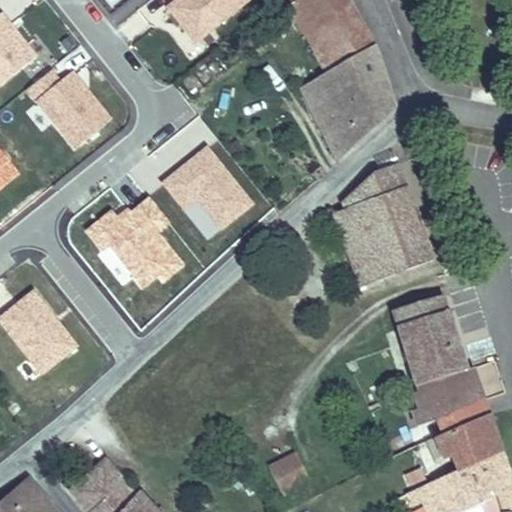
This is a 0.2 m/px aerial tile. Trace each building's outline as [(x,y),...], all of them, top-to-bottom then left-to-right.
[(245,0),(172,0),(163,6),(188,47),(236,17),(250,8),(245,0)] [(310,44),(347,19),(335,0),(314,0),(284,20),(325,87),(332,82),(310,44)] [(0,87),(36,56),(0,14),(0,87)] [(337,175),(392,122),(372,62),(347,19),(310,44),(332,82),(325,87),(300,104),(301,105),(306,115),(312,126),(335,113),(342,126),(318,139),(337,175)] [(492,88),(491,30),(455,31),(457,89),(492,88)] [(72,152),(108,123),(58,63),(23,92),(72,152)] [(306,115),(301,105),(286,114),(291,124),(306,115)] [(312,126),(318,139),(342,126),(335,113),(312,126)] [(298,134),(312,126),(306,115),(291,124),(298,134)] [(274,123),(263,131),(273,143),(283,135),(274,123)] [(158,180),(203,244),(252,209),(208,146),(158,180)] [(409,171),(407,166),(395,166),(340,214),(344,220),(334,224),(354,287),(437,260),(409,171)] [(416,433),(432,427),(478,411),(471,391),(463,393),(432,300),(386,315),(414,396),(410,398),(416,412),(408,415),(416,433)] [(42,424),(65,404),(28,357),(1,380),(16,401),(21,398),(42,424)] [(441,449),(433,453),(443,474),(448,472),(454,484),(497,461),(480,416),(478,411),(432,427),(441,449)] [(309,483),(293,452),(268,465),(284,496),(309,483)] [(511,511),(511,499),(497,461),(454,484),(423,500),(414,505),(418,511),(484,511),(490,509),(491,511),(511,511)] [(92,480),(66,503),(74,511),(145,511),(140,505),(135,510),(112,483),(92,480)] [(2,511),(39,511),(25,495),(2,511)]
